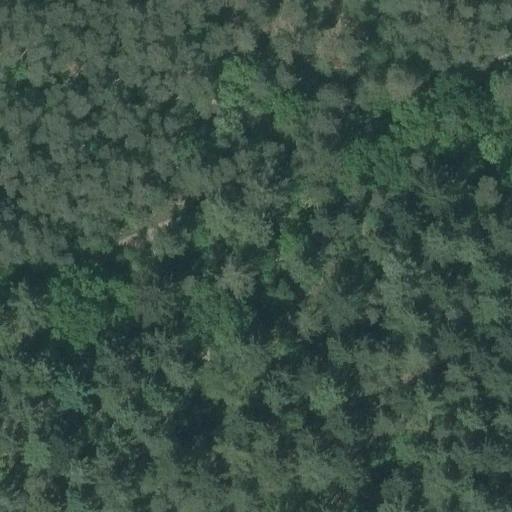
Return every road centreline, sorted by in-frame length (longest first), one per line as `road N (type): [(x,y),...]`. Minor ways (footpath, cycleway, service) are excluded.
road 1 (track): [(511,51),(69,267)]
road 2 (track): [(69,267),(117,352),(211,475),(254,511)]
